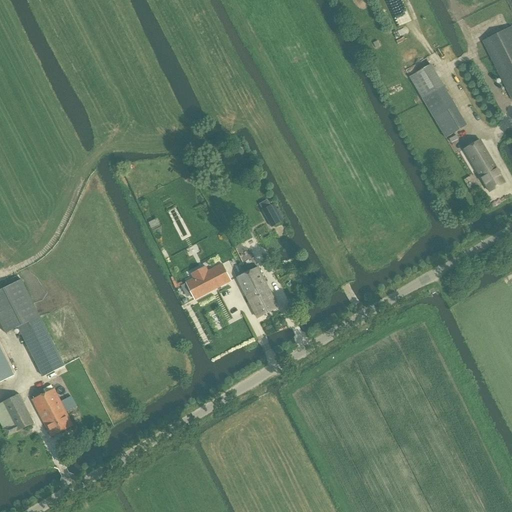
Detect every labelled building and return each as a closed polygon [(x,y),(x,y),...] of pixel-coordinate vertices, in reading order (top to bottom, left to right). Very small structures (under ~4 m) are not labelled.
[(511,98),(511,27),(511,26),(483,41),(511,98)] [(446,138),(467,125),(430,64),(409,77),(446,138)] [(464,150),(490,193),(505,183),(480,140),(464,150)] [(243,154),(244,151),(243,148),(240,147),(236,149),(235,151),(237,155),(240,156),(243,154)] [(272,227),(281,223),(271,205),(263,210),(272,227)] [(187,298),(193,295),(195,299),(231,281),(223,264),(181,286),(187,298)] [(258,267),(248,272),(268,312),(278,307),(258,267)] [(248,272),(237,277),(257,318),(268,312),(248,272)] [(65,366),(22,280),(0,290),(0,320),(7,333),(19,327),(43,376),(65,366)] [(0,382),(14,375),(0,346),(0,382)] [(54,388),(32,400),(40,415),(51,437),(73,426),(66,412),(76,406),(71,396),(61,401),(54,388)] [(0,420),(8,436),(34,423),(19,394),(0,403),(0,420)]
